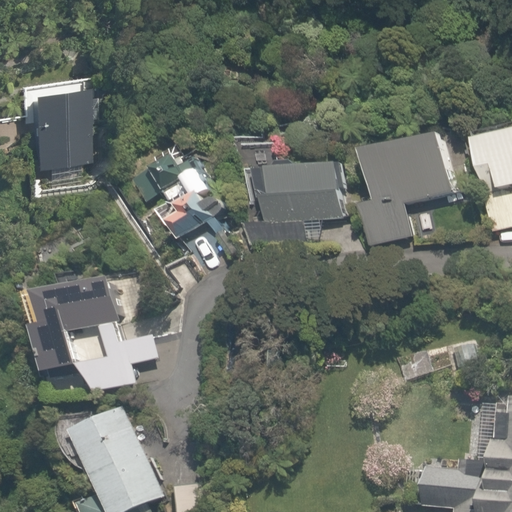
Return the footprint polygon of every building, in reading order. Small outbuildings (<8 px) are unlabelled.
[(75,80),(21,88),(34,170),(87,162),(75,80)] [(511,124),(471,136),(497,234),(511,229),(511,124)] [(454,191),(439,129),(364,147),(377,200),(363,203),(373,245),(415,235),(407,202),(454,191)] [(339,221),(339,159),(265,160),(265,224),(247,224),(247,242),(323,241),(322,221),(339,221)] [(131,381),(110,277),(43,291),(49,321),(34,325),(43,370),(79,363),(85,390),(131,381)] [(511,511),(511,394),(492,393),(488,473),(428,470),(426,503),(456,505),(455,511),(511,511)] [(72,429),(99,493),(79,501),(83,511),(125,511),(165,496),(127,405),(72,429)] [(209,511),(205,478),(174,482),(178,511),(209,511)]
